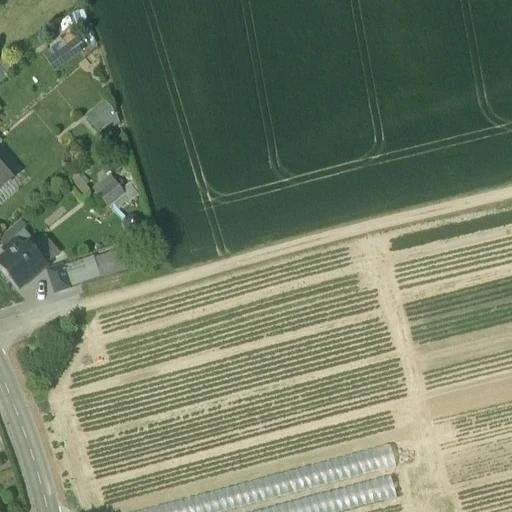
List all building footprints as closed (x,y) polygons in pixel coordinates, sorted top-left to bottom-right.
[(62,43),(48,54),(56,64),(70,53),(62,43)] [(13,70),(5,59),(0,62),(0,84),(3,82),(4,77),(13,70)] [(110,128),(111,132),(119,126),(104,105),(85,120),(98,135),(105,128),(109,132),(110,128)] [(0,192),(12,183),(0,168),(0,192)] [(109,178),(93,192),(107,210),(124,197),(109,178)] [(27,253),(17,240),(5,249),(10,255),(0,262),(21,289),(47,268),(31,249),(27,253)] [(121,253),(94,261),(99,280),(127,273),(121,253)] [(63,269),(70,291),(99,280),(93,259),(63,269)] [(44,274),(52,297),(70,291),(62,267),(44,274)]
